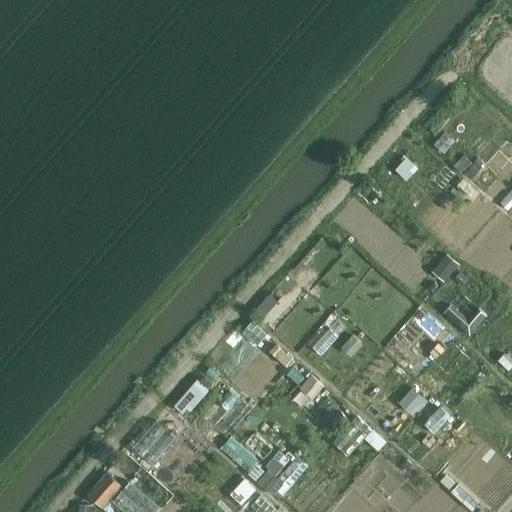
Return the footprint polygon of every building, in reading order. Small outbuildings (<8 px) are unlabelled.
[(447,252),(438,262),(451,272),(459,262),(447,252)] [(461,270),(455,276),(462,283),(468,277),(461,270)] [(448,305),(443,311),(467,332),(469,334),(486,314),(481,309),(479,311),(469,322),(449,304),(448,305)] [(352,333),(341,346),(351,354),(362,342),(352,333)] [(412,387),(399,401),(414,414),(427,399),(412,387)] [(78,503),(78,511),(91,511),(92,503),(78,503)]
